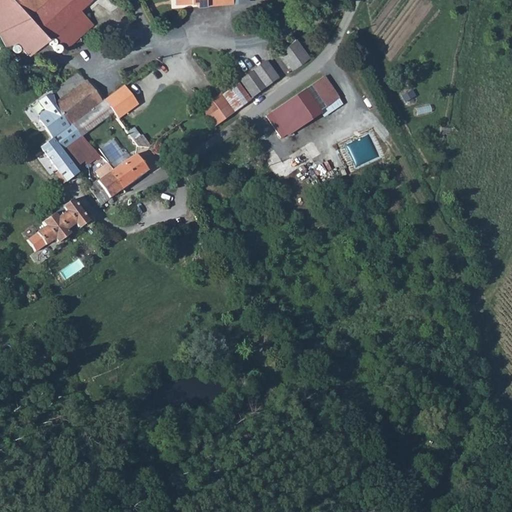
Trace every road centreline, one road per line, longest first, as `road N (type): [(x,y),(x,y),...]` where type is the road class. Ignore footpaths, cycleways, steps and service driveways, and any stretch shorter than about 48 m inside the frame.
road 1 (unclassified): [(354,0),(325,55),(128,194)]
road 2 (unknown): [(348,0),(258,42),(179,44),(96,63)]
